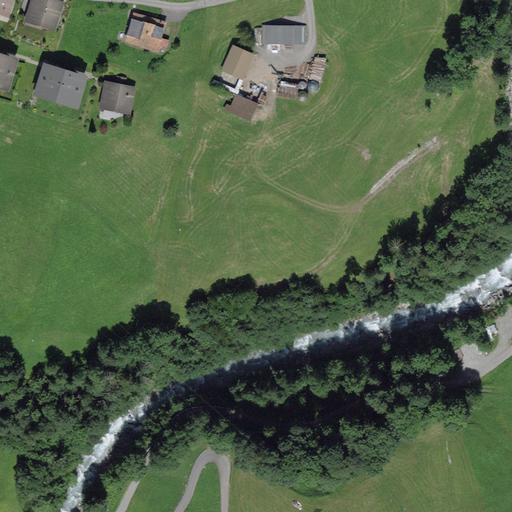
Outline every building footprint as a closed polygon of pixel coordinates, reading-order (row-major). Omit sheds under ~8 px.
[(51,22),(55,10),(59,11),(62,4),(57,2),(58,1),(52,0),(34,0),(30,16),(51,22)] [(125,37),(155,46),(162,24),(159,23),(161,19),(138,12),(135,19),(131,18),(125,37)] [(264,27),(263,42),(303,42),(303,27),(264,27)] [(234,48),(217,84),(234,92),(251,55),(234,48)] [(0,54),(0,79),(5,81),(13,59),(10,58),(12,53),(6,51),(5,56),(0,54)] [(46,65),(38,88),(74,99),(81,76),(79,75),(81,70),(75,68),(74,74),(46,65)] [(108,82),(104,102),(126,106),(130,86),(122,85),(124,75),(117,74),(115,83),(108,82)]
